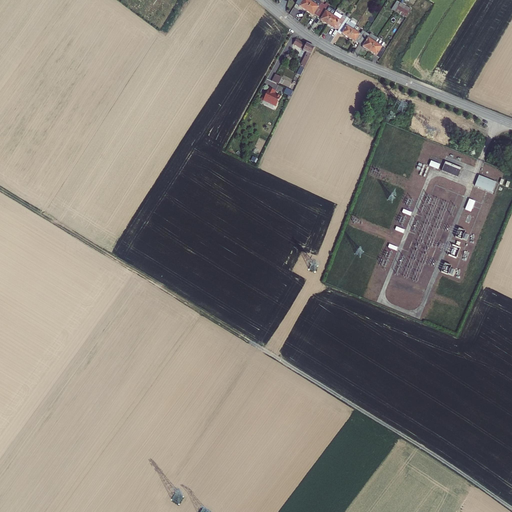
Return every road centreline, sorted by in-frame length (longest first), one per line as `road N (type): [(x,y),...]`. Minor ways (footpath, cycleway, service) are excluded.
road 1 (track): [(0,186),(511,507)]
road 2 (residential): [(263,0),(324,47),(511,125)]
